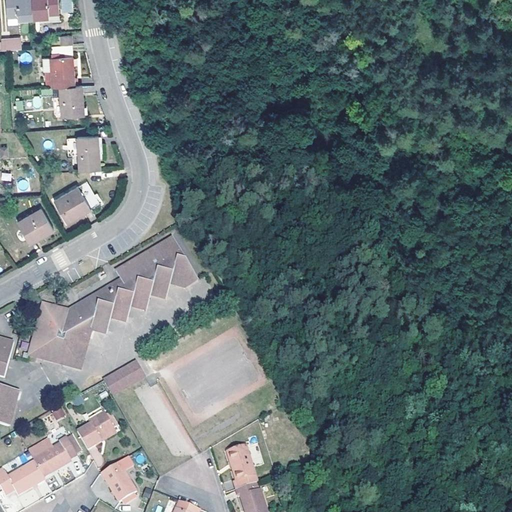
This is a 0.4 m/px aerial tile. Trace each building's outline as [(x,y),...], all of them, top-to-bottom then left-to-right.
[(19,20),(34,18),(32,0),(6,0),(8,17),(18,16),(19,20)] [(32,0),(34,18),(50,17),(49,14),(60,13),(58,0),(32,0)] [(60,0),(60,12),(72,12),(71,0),(60,0)] [(60,35),(61,45),(73,44),(72,34),(60,35)] [(8,49),(15,49),(14,39),(2,40),(2,41),(2,50),(8,49)] [(32,62),(32,54),(20,53),(20,61),(32,62)] [(51,67),(53,88),(75,86),(73,56),(51,58),(51,67)] [(44,68),(46,88),(53,88),(51,67),(44,68)] [(75,86),(53,88),(54,97),(61,96),(62,117),(85,115),(82,85),(75,86)] [(78,154),(79,170),(101,169),(98,136),(77,136),(77,137),(78,154)] [(78,154),(77,137),(68,138),(69,155),(78,154)] [(87,181),(79,186),(92,208),(99,202),(87,181)] [(79,186),(55,200),(67,223),(92,208),(79,186)] [(42,208),(18,221),(28,240),(42,232),(44,236),(55,230),(42,208)] [(30,244),(44,236),(42,232),(28,240),(30,244)] [(68,310),(44,304),(29,355),(81,369),(92,330),(107,334),(111,318),(127,322),(131,307),(147,311),(151,296),(166,300),(171,284),(186,288),(199,281),(173,236),(115,270),(121,280),(123,284),(112,290),(110,285),(82,302),(84,306),(73,312),(68,310)] [(121,280),(110,285),(112,290),(123,284),(121,280)] [(82,302),(68,310),(73,312),(84,306),(82,302)] [(0,423),(10,426),(19,392),(0,385),(0,376),(5,378),(10,360),(14,343),(9,341),(0,338),(0,423)] [(146,378),(137,362),(104,381),(113,396),(146,378)] [(62,407),(52,411),(56,419),(65,415),(62,407)] [(77,432),(88,450),(102,442),(100,439),(115,431),(114,428),(117,426),(109,413),(106,415),(105,413),(89,422),(91,425),(77,432)] [(116,433),(115,431),(100,439),(102,442),(116,433)] [(37,457),(33,459),(34,462),(44,477),(72,462),(70,460),(78,456),(77,454),(81,452),(72,436),(68,438),(67,438),(60,442),(61,444),(53,449),(37,457)] [(32,450),(37,457),(53,449),(48,441),(32,450)] [(257,484),(258,483),(246,446),(227,452),(236,481),(234,481),(236,490),(257,484)] [(44,477),(34,462),(8,477),(5,472),(0,475),(0,485),(6,496),(16,491),(18,495),(45,480),(44,477)] [(119,462),(101,473),(119,502),(122,501),(135,493),(137,492),(119,462)] [(259,491),(257,484),(236,490),(238,497),(240,497),(245,510),(247,509),(248,511),(267,511),(261,490),(259,491)] [(122,501),(124,506),(137,498),(135,493),(122,501)] [(176,508),(174,511),(198,511),(200,510),(182,502),(179,509),(176,508)]
